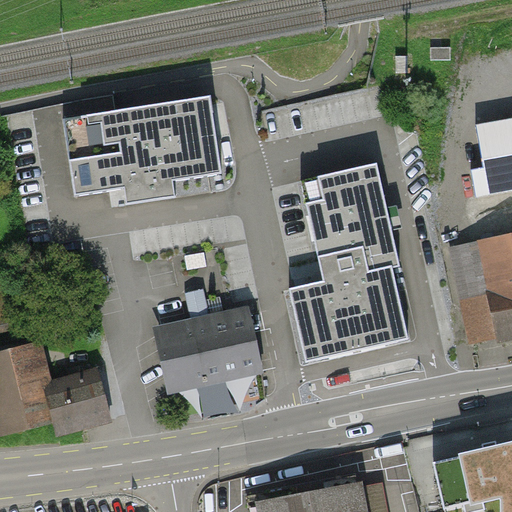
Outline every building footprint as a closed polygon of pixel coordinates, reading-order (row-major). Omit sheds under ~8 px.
[(451,47),(433,47),(433,62),(451,62),(451,47)] [(410,56),(395,56),(395,79),(409,79),(410,56)] [(129,114),(68,123),(79,200),(128,193),(131,208),(179,201),(176,183),(225,176),(215,102),(129,114)] [(511,119),(478,126),(486,169),(472,171),(477,199),(511,191),(511,119)] [(294,298),(310,367),(411,344),(395,275),(403,273),(379,171),(305,188),(329,290),(294,298)] [(472,351),(511,342),(511,238),(451,251),(472,351)] [(23,280),(0,285),(0,353),(38,344),(23,280)] [(210,301),(206,282),(187,285),(191,305),(210,301)] [(156,337),(169,397),(264,376),(251,317),(156,337)] [(0,353),(0,439),(55,426),(57,437),(112,424),(98,367),(52,378),(44,343),(38,344),(0,353)] [(511,511),(511,445),(436,465),(446,511),(447,511),(500,499),(500,511),(511,511)] [(264,511),(363,511),(359,486),(263,504),(264,511)]
